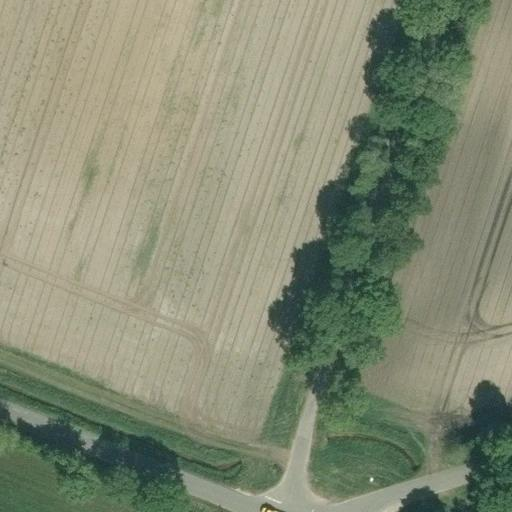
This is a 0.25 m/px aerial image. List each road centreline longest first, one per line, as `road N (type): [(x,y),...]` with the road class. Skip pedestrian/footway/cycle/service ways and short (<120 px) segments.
road 1 (unclassified): [(456,0),(294,511)]
road 2 (unclassified): [(0,410),(245,511)]
road 3 (residential): [(346,511),(511,458)]
